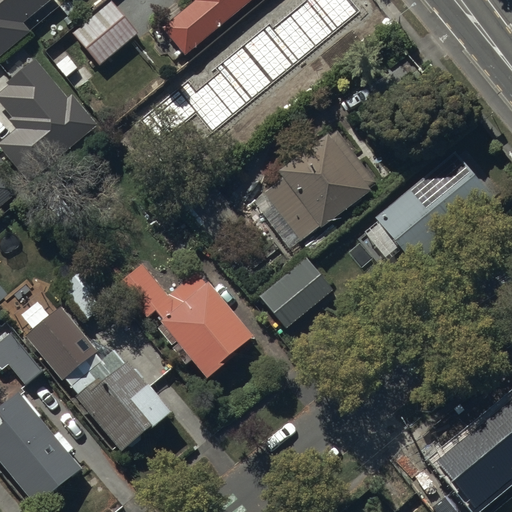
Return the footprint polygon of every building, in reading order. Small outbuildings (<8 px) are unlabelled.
[(0,0),(0,55),(27,33),(18,21),(44,0),(0,0)] [(65,0),(63,0),(57,6),(65,14),(72,8),(65,0)] [(186,0),(195,10),(159,40),(183,68),(264,0),(186,0)] [(324,27),(310,6),(236,68),(219,48),(183,77),(203,104),(210,101),(226,124),(219,129),(236,148),(351,60),(360,53),(332,21),(324,27)] [(110,10),(70,41),(98,76),(137,44),(110,10)] [(33,57),(5,78),(8,81),(0,87),(0,93),(13,110),(9,114),(16,122),(0,134),(0,144),(24,176),(93,122),(68,90),(62,94),(33,57)] [(138,109),(107,135),(130,164),(162,138),(159,135),(177,120),(159,98),(141,112),(138,109)] [(250,202),(288,253),(372,191),(370,188),(376,183),(338,131),(329,138),(325,132),(276,168),(283,177),(250,202)] [(453,148),(374,217),(414,262),(493,194),(453,148)] [(0,215),(18,200),(0,180),(0,174),(5,170),(0,163),(0,215)] [(212,181),(179,208),(199,232),(232,206),(212,181)] [(141,261),(116,282),(146,319),(158,309),(166,319),(163,321),(207,375),(254,336),(196,266),(166,291),(141,261)] [(305,268),(258,306),(285,338),(332,300),(305,268)] [(60,307),(26,335),(63,379),(97,351),(60,307)] [(11,332),(0,340),(0,369),(10,362),(27,383),(42,372),(11,332)] [(169,410),(125,359),(88,389),(85,386),(75,395),(122,450),(169,410)] [(511,393),(483,417),(511,451),(491,468),(510,491),(511,489),(511,393)] [(26,413),(0,435),(0,476),(29,511),(43,511),(80,481),(26,413)] [(486,511),(450,471),(421,497),(434,511),(486,511)]
